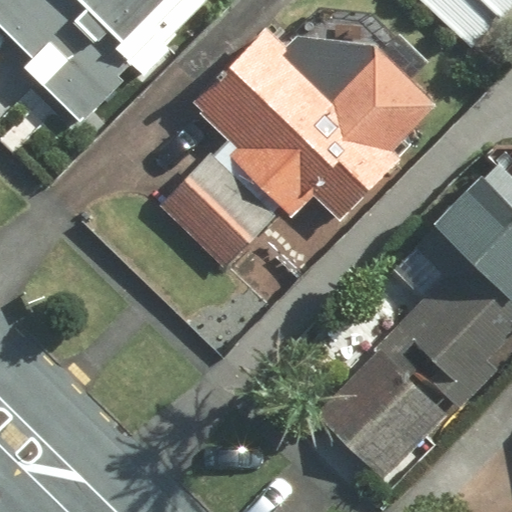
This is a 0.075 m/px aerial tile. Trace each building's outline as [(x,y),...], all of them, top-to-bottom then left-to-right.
[(0,0),(0,7),(47,55),(39,62),(95,119),(140,74),(135,69),(205,0),(0,0)] [(511,0),(429,0),(479,50),(511,16),(511,0)] [(409,143),(457,98),(401,40),(348,90),(283,22),(203,98),(310,210),(330,191),(352,214),(418,152),(409,143)] [(228,148),(171,202),(233,267),(291,213),(228,148)] [(329,403),(399,470),(511,352),(511,153),(406,264),(436,293),(329,403)]
